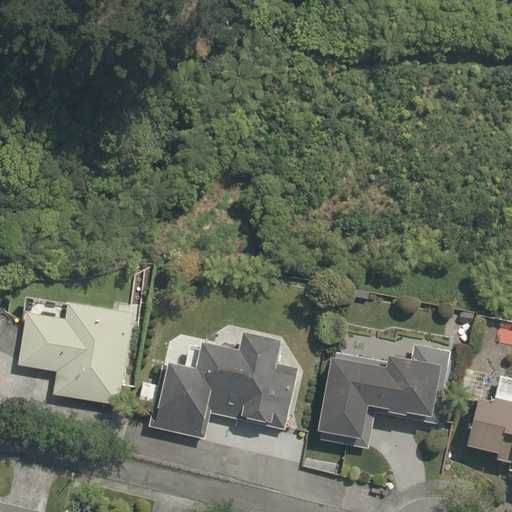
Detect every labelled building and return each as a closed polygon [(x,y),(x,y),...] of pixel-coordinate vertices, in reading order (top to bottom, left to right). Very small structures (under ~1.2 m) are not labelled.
[(119,405),(132,314),(28,299),(18,366),(55,372),(52,396),(119,405)] [(149,427),(206,439),(211,414),(285,431),(299,369),(279,364),(283,345),(281,344),(282,340),(244,332),(240,350),(203,342),(197,368),(169,362),(168,366),(163,365),(158,387),(144,384),(140,401),(154,404),(149,427)] [(318,441),(369,449),(375,413),(437,424),(450,352),(414,346),(411,360),(389,357),(387,367),(332,357),(318,441)] [(511,379),(499,376),(492,402),(479,398),(466,445),(496,454),(494,460),(510,464),(508,470),(511,471),(511,379)] [(0,511),(41,511),(0,502),(0,511)]
